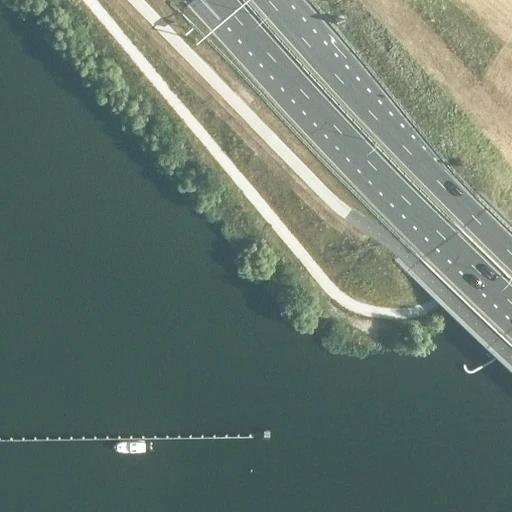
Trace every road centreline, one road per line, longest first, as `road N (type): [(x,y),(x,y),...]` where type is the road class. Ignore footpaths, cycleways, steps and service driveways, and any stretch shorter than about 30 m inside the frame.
road 1 (primary): [(213,0),(436,247),(511,313)]
road 2 (primary): [(511,256),(265,0)]
